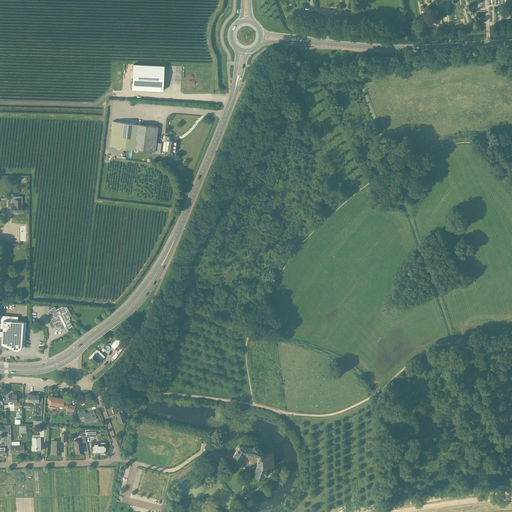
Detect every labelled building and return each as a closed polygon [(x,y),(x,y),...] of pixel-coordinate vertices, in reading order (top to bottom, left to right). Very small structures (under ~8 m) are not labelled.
[(133,64),(132,89),(162,91),(164,66),(133,64)] [(155,152),(158,127),(112,121),(109,146),(155,152)] [(175,153),(176,148),(175,148),(176,141),(173,141),(173,137),(166,136),(165,141),(167,141),(165,152),(175,153)] [(14,202),(8,202),(9,209),(12,209),(12,212),(13,212),(14,213),(16,213),(18,212),(23,212),(22,205),(22,199),(14,199),(14,202)] [(55,306),(50,308),(55,317),(51,319),(51,321),(55,327),(56,327),(57,329),(60,328),(61,330),(67,327),(68,329),(72,327),(69,320),(70,319),(69,316),(71,315),(67,307),(62,306),(56,309),(55,306)] [(15,347),(25,348),(27,322),(17,321),(18,316),(1,315),(0,331),(0,334),(4,335),(4,343),(9,345),(10,344),(16,346),(15,347)] [(126,341),(119,336),(111,346),(118,351),(126,341)] [(94,353),(90,358),(96,364),(101,360),(105,356),(98,350),(94,354),(94,353)] [(8,394),(8,402),(8,406),(8,405),(14,405),(14,406),(20,406),(20,400),(16,400),(17,393),(12,393),(12,395),(8,394)] [(28,394),(27,401),(27,403),(33,403),(32,415),(41,415),(43,395),(28,394)] [(50,401),(50,403),(49,403),(48,407),(56,408),(57,405),(67,407),(67,410),(66,413),(73,414),(73,411),(75,406),(68,404),(68,403),(64,402),(64,399),(51,396),(51,397),(49,396),(48,400),(50,401)] [(119,423),(126,421),(120,406),(112,408),(114,414),(116,413),(119,423)] [(79,413),(80,416),(80,417),(84,416),(86,422),(96,419),(94,411),(86,414),(85,411),(79,413)] [(81,435),(82,439),(73,441),(75,453),(84,452),(82,442),(86,442),(85,435),(81,435)] [(32,450),(40,450),(40,437),(32,437),(32,450)] [(52,454),(61,454),(61,440),(52,441),(52,454)] [(105,453),(105,443),(105,442),(96,442),(96,443),(92,443),(92,453),(100,453),(101,454),(104,454),(105,453)] [(23,444),(13,445),(10,445),(11,453),(24,452),(23,444)] [(266,474),(267,473),(267,472),(267,471),(265,471),(267,466),(274,465),(272,454),(264,455),(258,447),(258,446),(256,444),(255,444),(253,444),(253,446),(239,446),(233,455),(240,458),(243,452),(259,455),(259,456),(258,456),(256,465),(253,474),(262,478),(264,473),(265,474),(266,474)]
